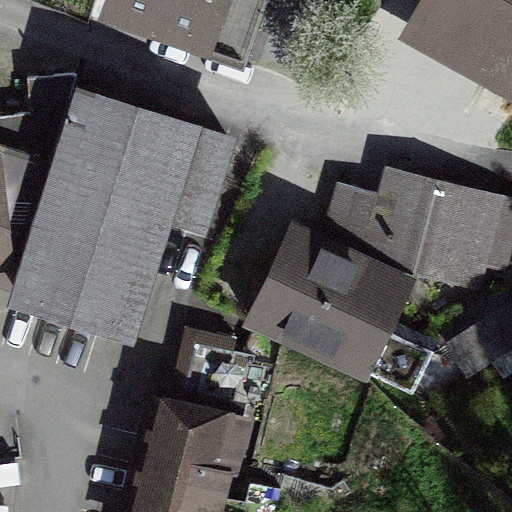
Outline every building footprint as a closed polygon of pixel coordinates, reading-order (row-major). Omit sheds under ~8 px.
[(116,0),(116,2),(120,4),(116,15),(157,29),(161,17),(247,47),(263,0),(116,0)] [(511,0),(444,0),(421,42),(511,91),(511,0)] [(0,113),(0,255),(28,265),(20,294),(128,328),(165,209),(200,221),(229,135),(82,90),(56,172),(47,170),(77,73),(73,72),(27,75),(32,109),(0,113)] [(511,233),(511,205),(414,174),(390,248),(497,282),(511,233)] [(295,230),(244,346),(367,399),(417,283),(295,230)] [(511,311),(508,305),(452,344),(472,371),(511,342),(511,311)] [(228,511),(250,413),(159,393),(133,511),(228,511)]
